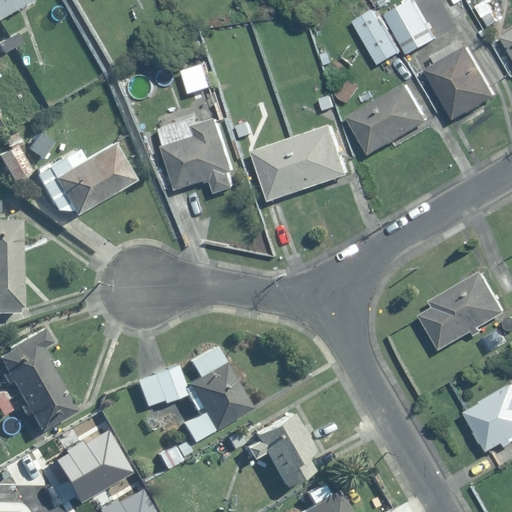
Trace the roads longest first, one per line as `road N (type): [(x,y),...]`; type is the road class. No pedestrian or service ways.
road 1 (residential): [(327,299),(449,511)]
road 2 (residential): [(327,299),(384,248),(511,175)]
road 3 (residential): [(122,281),(192,280),(327,299)]
